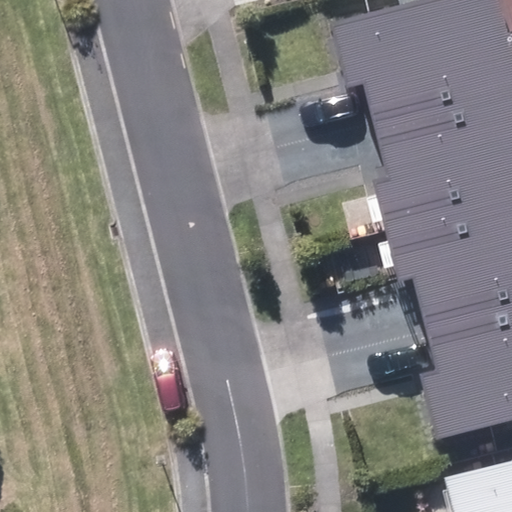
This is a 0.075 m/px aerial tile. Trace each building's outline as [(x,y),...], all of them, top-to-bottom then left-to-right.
[(500,0),(415,0),(327,22),(344,90),(362,86),(366,100),(371,120),(511,86),(511,36),(511,34),(509,34),(500,0)] [(372,172),(384,224),(511,193),(511,86),(371,120),(377,145),(382,166),(372,172)] [(511,193),(384,224),(400,287),(415,284),(420,306),(425,325),(511,304),(511,193)] [(420,373),(436,438),(511,419),(511,304),(425,325),(430,349),(435,369),(420,373)] [(511,511),(511,460),(445,477),(454,511),(511,511)]
